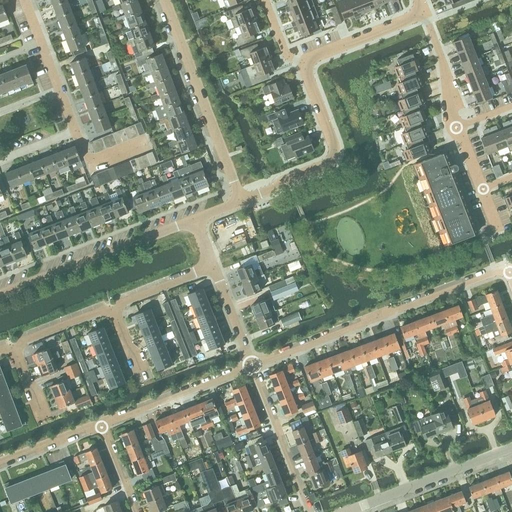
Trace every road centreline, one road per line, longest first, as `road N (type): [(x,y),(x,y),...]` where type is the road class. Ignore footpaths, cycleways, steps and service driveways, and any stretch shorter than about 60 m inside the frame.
road 1 (residential): [(253,366),(508,268)]
road 2 (residential): [(0,160),(75,130),(23,0)]
road 3 (residential): [(242,197),(165,0)]
road 4 (residential): [(0,293),(195,219)]
road 5 (residential): [(242,197),(332,158),(301,67)]
road 6 (tertiary): [(345,511),(511,447)]
road 7 (residential): [(103,424),(253,366)]
road 8 (residential): [(310,511),(253,366)]
road 9 (residential): [(301,67),(428,20)]
